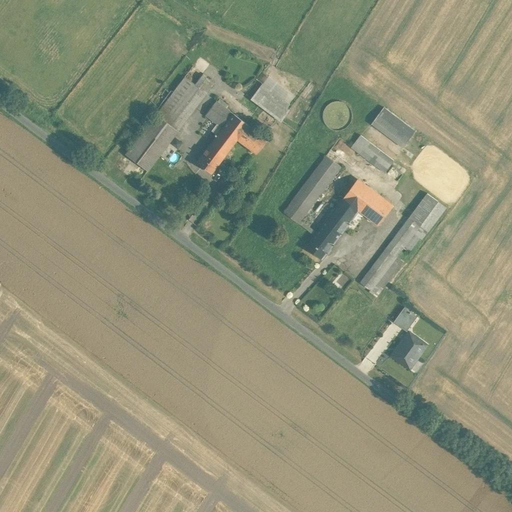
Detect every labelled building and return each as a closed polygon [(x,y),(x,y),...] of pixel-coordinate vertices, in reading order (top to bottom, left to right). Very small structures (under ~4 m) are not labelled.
[(184,76),(156,114),(177,131),(206,93),(184,76)] [(289,110),(259,87),(251,98),(281,120),(289,110)] [(233,114),(216,101),(205,115),(222,128),(233,114)] [(351,121),(352,115),(351,110),(348,105),(343,102),(338,101),(332,102),(327,105),(324,110),(323,116),(324,121),(328,126),(332,129),(338,130),(344,129),(348,126),(351,121)] [(416,131),(384,107),(374,120),(406,144),(416,131)] [(177,131),(156,114),(125,154),(147,171),(178,131),(177,131)] [(222,128),(206,149),(220,160),(236,139),(247,125),(247,124),(233,114),(222,128)] [(267,139),(247,125),(236,139),(256,154),(267,139)] [(394,160),(361,135),(352,147),(385,172),(394,160)] [(168,160),(183,142),(175,136),(160,155),(168,160)] [(220,160),(206,149),(196,162),(211,173),(220,160)] [(326,155),(284,212),(299,223),(301,220),(342,166),(326,155)] [(403,174),(392,166),(387,173),(398,181),(403,174)] [(394,206),(358,179),(344,198),(359,209),(365,214),(379,225),(394,206)] [(427,193),(361,282),(371,290),(375,285),(397,256),(420,225),(438,201),(427,193)] [(344,198),(318,233),(332,244),(346,225),(359,209),(344,198)] [(438,201),(420,225),(428,231),(446,207),(438,201)] [(359,209),(346,225),(353,230),(365,214),(359,209)] [(318,233),(301,220),(299,223),(316,236),(318,233)] [(332,244),(318,233),(316,236),(308,246),(322,257),(332,244)] [(397,256),(375,285),(381,289),(403,260),(397,256)] [(344,290),(353,277),(343,271),(335,283),(344,290)] [(417,316),(404,307),(394,321),(407,331),(417,316)] [(410,332),(393,355),(410,367),(427,344),(410,332)]
